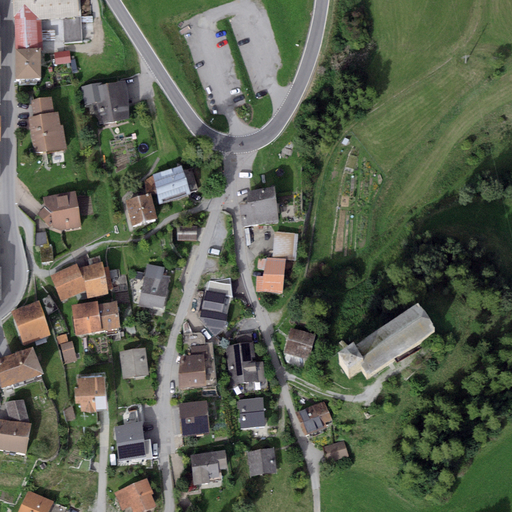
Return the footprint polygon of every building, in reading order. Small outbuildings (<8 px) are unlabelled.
[(77,0),(15,0),(14,5),(14,26),(15,56),(40,56),(42,55),(42,25),(78,24),(77,0)] [(69,53),(54,55),(56,67),(71,65),(69,53)] [(40,56),(15,56),(16,86),(41,86),(40,56)] [(98,87),(81,89),(84,111),(98,108),(101,129),(131,124),(126,87),(103,90),(103,86),(98,87)] [(52,102),(31,105),(33,120),(30,121),(34,157),(66,153),(63,130),(60,130),(59,118),(54,118),(52,102)] [(152,175),(161,203),(190,194),(181,166),(152,175)] [(249,203),(239,204),(242,226),(279,221),(274,188),(247,191),(249,203)] [(53,228),(61,230),(81,227),(76,192),(43,197),(44,207),(38,214),(50,227),(53,225),(53,228)] [(150,193),(125,201),(133,226),(158,218),(150,193)] [(196,241),(196,227),(176,227),(177,242),(196,241)] [(298,234),(274,232),(272,258),(285,259),(296,260),(298,234)] [(46,233),(36,234),(37,245),(47,245),(46,233)] [(51,247),(40,249),(41,263),(52,262),(51,247)] [(267,259),(258,259),(257,269),(265,269),(264,277),(257,276),(256,291),(283,293),(285,259),(272,258),(267,258),(267,259)] [(76,263),(51,275),(62,301),(85,291),(79,268),(76,263)] [(103,263),(79,268),(85,291),(87,299),(108,294),(107,290),(113,289),(108,267),(104,268),(103,263)] [(164,268),(147,265),(139,305),(163,310),(170,277),(163,275),(164,268)] [(230,284),(209,281),(200,317),(216,336),(225,327),(226,322),(231,296),(230,284)] [(97,301),(71,305),(76,335),(102,330),(98,304),(97,301)] [(116,301),(98,304),(102,330),(121,327),(116,301)] [(39,304),(12,314),(23,344),(50,334),(39,304)] [(418,309),(350,354),(352,355),(338,365),(348,380),(361,372),(367,381),(435,336),(418,309)] [(291,328),(284,353),(309,359),(316,335),(291,328)] [(237,345),(226,346),(231,386),(258,382),(265,381),(263,362),(255,363),(253,343),(252,333),(236,335),(237,345)] [(66,334),(57,337),(59,345),(61,345),(65,363),(77,361),(72,341),(68,342),(66,334)] [(32,346),(0,357),(0,382),(1,388),(43,374),(32,346)] [(145,349),(119,352),(123,378),(148,374),(145,349)] [(203,354),(181,357),(178,374),(180,389),(206,386),(203,354)] [(105,371),(77,374),(78,382),(74,383),(76,398),(80,398),(81,407),(108,404),(105,371)] [(239,400),(241,429),(265,427),(263,398),(239,400)] [(0,418),(0,448),(26,454),(31,424),(24,399),(3,402),(10,420),(0,418)] [(206,401),(179,404),(182,436),(210,433),(206,401)] [(332,420),(325,401),(295,412),(304,435),(326,427),(325,423),(332,420)] [(142,422),(114,426),(118,462),(153,458),(150,440),(144,441),(142,422)] [(348,457),(344,441),(323,447),(327,463),(348,457)] [(272,449),(248,452),(251,476),(275,472),(272,449)] [(190,455),(194,485),(210,483),(209,478),(219,477),(218,469),(227,468),(225,450),(190,455)] [(146,478),(114,493),(121,511),(130,507),(132,511),(143,511),(156,506),(151,495),(153,494),(146,478)] [(46,511),(52,500),(27,490),(18,511),(46,511)]
